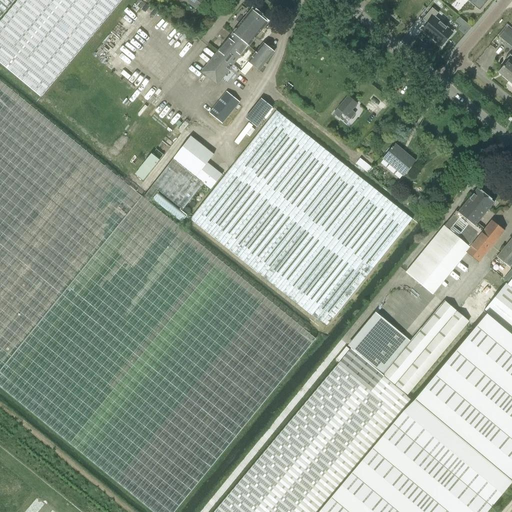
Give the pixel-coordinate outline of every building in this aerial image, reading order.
[(0,0),(0,19),(15,0),(0,0)] [(17,0),(0,21),(0,63),(40,97),(120,0),(17,0)] [(187,0),(187,1),(196,8),(202,0),(187,0)] [(466,0),(479,11),(488,0),(466,0)] [(432,8),(422,19),(428,24),(423,30),(434,39),(433,40),(441,46),(452,33),(434,17),(438,13),(432,8)] [(248,46),(267,22),(266,22),(266,19),(263,17),(261,18),(251,10),(232,33),(233,33),(248,46)] [(511,27),(508,25),(500,35),(511,45),(511,27)] [(232,65),(248,46),(233,33),(201,72),(217,84),(221,79),(226,83),(238,69),(232,65)] [(258,71),(274,52),(263,43),(248,62),(240,71),(244,75),(252,66),(258,71)] [(508,81),(511,76),(511,56),(510,55),(507,59),(508,60),(498,73),(508,81)] [(0,387),(153,511),(175,511),(317,339),(149,201),(143,197),(0,79),(0,387)] [(222,123),(239,102),(226,92),(209,113),(222,123)] [(348,96),(333,113),(338,118),(343,112),(350,119),(355,114),(351,111),(357,104),(348,96)] [(261,99),(245,118),(256,127),(272,108),(261,99)] [(267,115),(270,117),(276,109),(273,106),(267,115)] [(276,110),(229,170),(190,219),(326,328),(412,219),(276,110)] [(148,191),(143,197),(149,201),(154,195),(157,191),(182,211),(203,184),(210,189),(221,175),(206,163),(213,155),(191,136),(152,186),(148,191)] [(403,176),(415,161),(395,144),(393,147),(392,147),(390,149),(391,149),(383,159),(403,176)] [(157,148),(153,152),(160,158),(164,153),(157,148)] [(152,153),(135,174),(143,180),(160,159),(152,153)] [(373,167),(360,158),(356,164),(369,173),(373,167)] [(427,158),(413,176),(419,181),(415,186),(421,191),(438,170),(435,168),(437,166),(427,158)] [(477,188),(459,211),(476,224),(494,202),(477,188)] [(457,209),(406,272),(432,294),(466,252),(478,262),(504,231),(491,221),(483,230),(476,224),(459,211),(457,209)] [(511,237),(496,257),(509,267),(511,263),(511,237)] [(511,279),(507,285),(506,284),(499,292),(483,311),(511,334),(511,279)] [(377,313),(349,347),(351,349),(406,395),(468,321),(444,301),(410,341),(377,313)] [(483,511),(511,479),(511,334),(483,311),(482,312),(486,314),(413,401),(319,511),(483,511)] [(338,364),(213,511),(315,511),(411,399),(406,395),(351,349),(338,364)]
